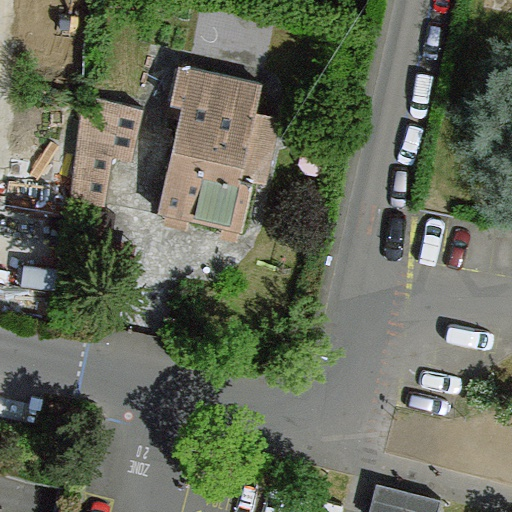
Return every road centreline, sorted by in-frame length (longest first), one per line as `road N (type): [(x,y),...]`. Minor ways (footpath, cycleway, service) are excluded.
road 1 (residential): [(415,0),(363,245),(354,342)]
road 2 (unknown): [(161,389),(148,222),(170,100)]
road 3 (residential): [(161,389),(322,425),(354,342)]
road 4 (residential): [(0,352),(161,389)]
road 5 (residential): [(161,389),(138,511)]
